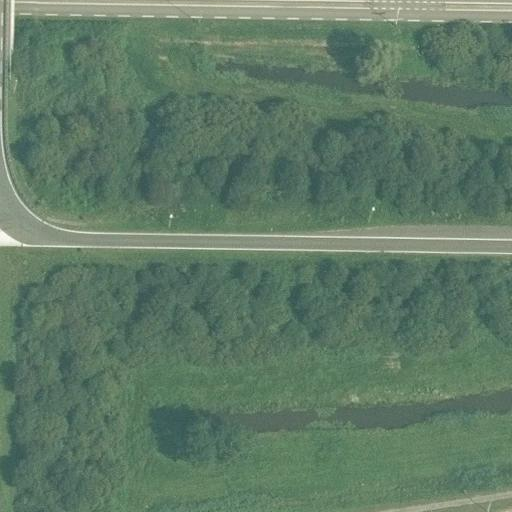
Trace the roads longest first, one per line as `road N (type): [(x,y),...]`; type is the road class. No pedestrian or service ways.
road 1 (motorway): [(511,251),(85,244),(30,228),(5,205),(0,187)]
road 2 (secondary): [(0,13),(511,18)]
